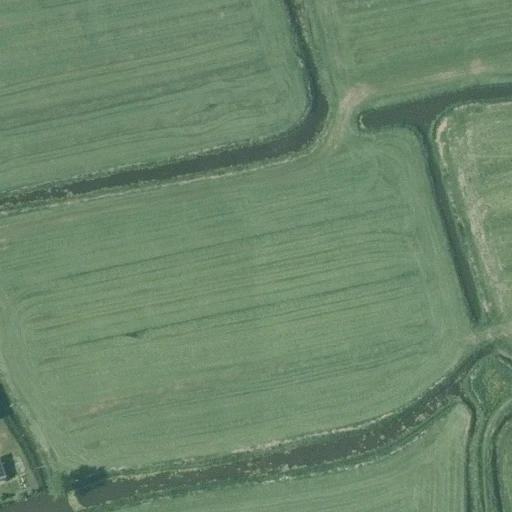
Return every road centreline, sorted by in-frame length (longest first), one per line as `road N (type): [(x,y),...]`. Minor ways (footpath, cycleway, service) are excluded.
road 1 (residential): [(337,0),(376,150),(399,191),(426,198),(511,182)]
road 2 (track): [(487,511),(485,442),(496,412),(511,400)]
